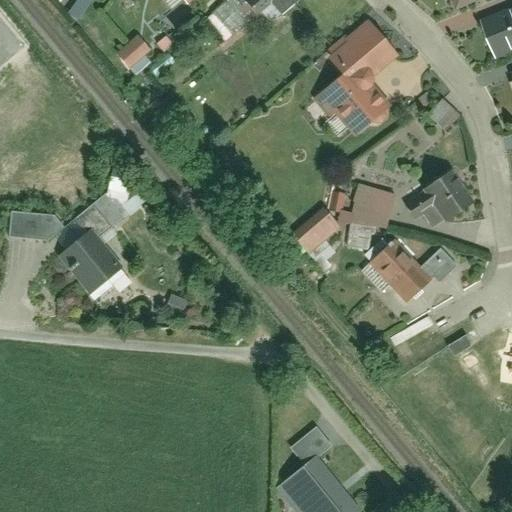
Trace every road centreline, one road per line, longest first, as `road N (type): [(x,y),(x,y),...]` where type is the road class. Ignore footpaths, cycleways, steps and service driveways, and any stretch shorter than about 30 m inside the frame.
road 1 (residential): [(381,0),(427,41),(479,118),(511,298)]
road 2 (residential): [(0,337),(272,354),(295,375)]
